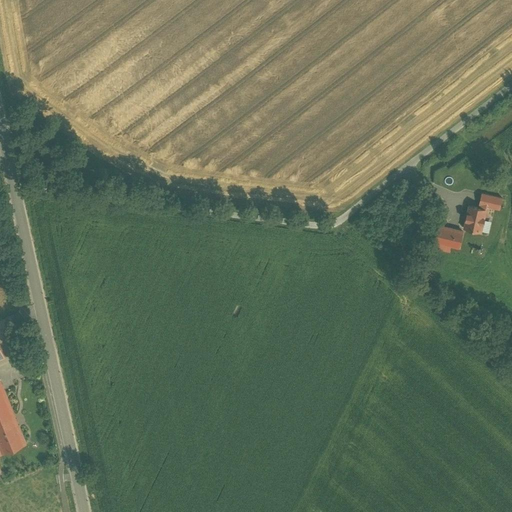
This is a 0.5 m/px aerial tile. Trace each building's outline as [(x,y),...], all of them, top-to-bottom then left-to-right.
[(502,198),(481,193),(479,204),(487,206),(499,209),(502,198)] [(468,205),(463,228),(481,232),(487,206),(479,205),(479,208),(468,205)] [(462,231),(439,226),(435,242),(459,247),(462,231)] [(0,383),(0,476),(1,476),(0,472),(0,416),(12,412),(0,383)] [(12,412),(0,416),(0,446),(3,453),(25,444),(12,412)]
